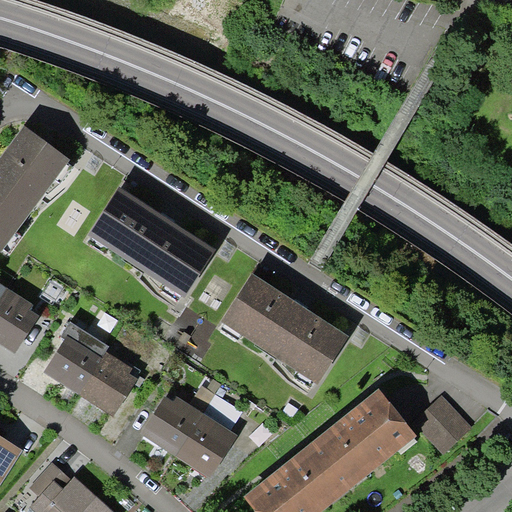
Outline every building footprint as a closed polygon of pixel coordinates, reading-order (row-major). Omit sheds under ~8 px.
[(70,160),(25,126),(0,158),(0,251),(1,252),(70,160)] [(217,250),(120,186),(88,234),(185,297),(217,250)] [(349,336),(253,273),(221,321),(317,384),(349,336)] [(34,304),(8,288),(0,299),(0,344),(15,354),(40,316),(30,310),(34,304)] [(110,346),(71,321),(61,336),(65,339),(44,372),(79,395),(106,351),(110,346)] [(140,373),(106,351),(79,395),(113,416),(140,373)] [(190,404),(203,412),(215,394),(222,384),(213,379),(207,389),(202,385),(190,404)] [(321,511),(417,437),(379,389),(244,496),(256,511),(321,511)] [(243,412),(215,394),(203,412),(231,430),(243,412)] [(175,456),(203,412),(190,404),(177,395),(173,401),(165,396),(140,433),(175,456)] [(472,427),(442,395),(414,422),(444,453),(472,427)] [(231,430),(203,412),(175,456),(209,478),(238,435),(231,430)] [(0,485),(23,449),(0,434),(0,485)] [(72,480),(53,462),(29,487),(39,497),(54,481),(63,489),(72,480)] [(30,507),(35,511),(83,511),(97,497),(75,477),(72,480),(63,489),(54,481),(39,497),(30,507)] [(113,511),(97,497),(83,511),(113,511)]
